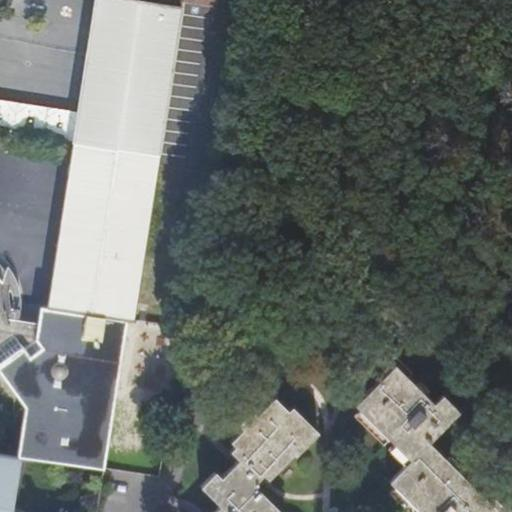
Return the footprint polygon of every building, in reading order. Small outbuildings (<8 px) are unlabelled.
[(0,372),(26,406),(18,456),(60,463),(105,469),(129,321),(138,268),(139,268),(179,8),(180,8),(180,7),(169,4),(140,0),(94,0),(45,315),(12,310),(6,314),(4,310),(0,302),(0,301),(0,372)] [(138,268),(129,321),(131,322),(131,319),(139,268),(138,268)] [(399,365),(355,407),(411,464),(431,444),(463,413),(446,396),(437,405),(399,365)] [(291,411),(277,397),(259,416),(254,411),(240,424),(245,429),(233,441),(237,445),(232,450),(241,459),(265,483),(296,453),(298,455),(321,432),(296,406),(291,411)] [(431,444),(411,464),(393,482),(423,511),(422,511),(497,511),(499,510),(431,444)] [(0,511),(9,511),(10,507),(18,457),(0,454),(0,511)] [(265,483),(241,459),(223,477),(216,471),(202,485),(222,505),(214,511),(284,511),(260,488),(265,483)]
